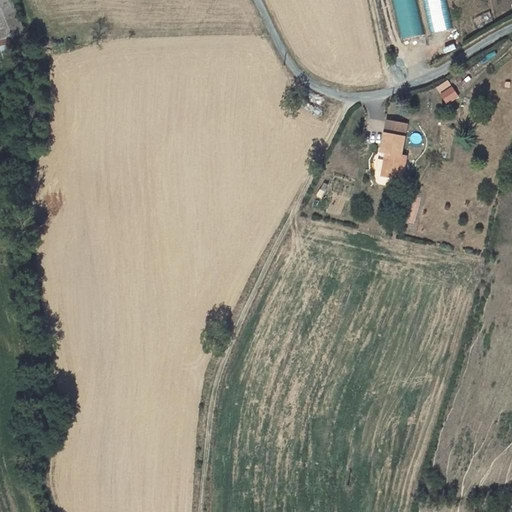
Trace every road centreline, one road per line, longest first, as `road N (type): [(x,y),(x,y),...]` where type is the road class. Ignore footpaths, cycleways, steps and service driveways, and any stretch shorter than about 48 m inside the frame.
road 1 (track): [(199,511),(211,401),(235,328),(352,98)]
road 2 (unclassified): [(257,0),(286,61),(307,80),(352,98),(435,74),(511,27)]
